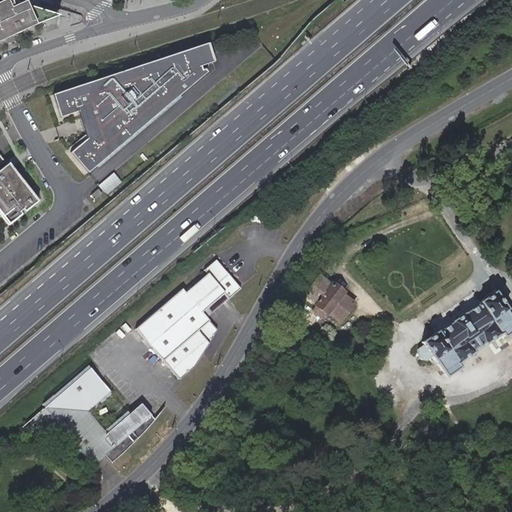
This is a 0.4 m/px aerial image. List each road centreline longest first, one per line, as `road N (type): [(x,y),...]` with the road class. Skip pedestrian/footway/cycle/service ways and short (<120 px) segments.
road 1 (unclassified): [(511,78),(387,151),(335,199),(163,458),(99,511)]
road 2 (motorway): [(394,0),(0,337)]
road 3 (motorway): [(0,385),(300,125)]
road 4 (unclassified): [(0,257),(71,197),(0,78)]
road 5 (motorway): [(300,125),(469,0)]
road 6 (motorway): [(300,125),(452,0)]
road 7 (residential): [(0,67),(115,23)]
